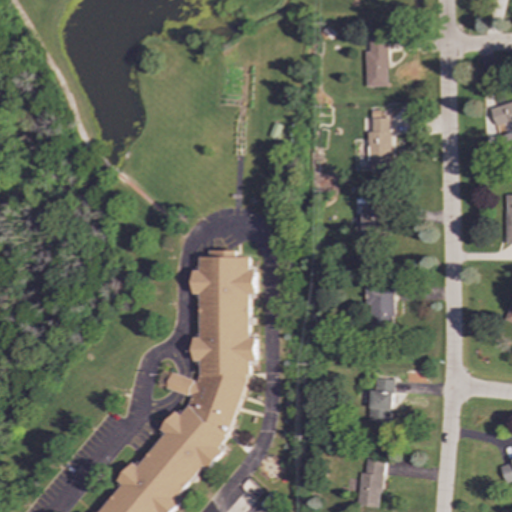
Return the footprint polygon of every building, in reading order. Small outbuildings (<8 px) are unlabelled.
[(367,87),(390,86),(388,37),(369,38),(370,52),(366,52),(367,87)] [(511,101),(491,107),(495,125),(511,122),(511,124),(511,101)] [(391,118),(381,118),(381,110),(372,110),(372,132),(369,132),(369,172),(391,172),(391,118)] [(364,248),(384,248),(383,206),(363,207),(364,248)] [(171,511),(221,448),(226,452),(256,362),(258,362),(254,295),(261,294),(260,271),(254,272),(254,260),(212,246),(213,257),(203,258),(204,270),(198,271),(204,383),(174,373),(169,389),(193,397),(189,408),(185,415),(178,412),(165,428),(166,429),(101,511),(171,511)] [(366,287),(366,306),(369,306),(370,329),(394,328),(393,287),(366,287)] [(392,423),(393,380),(376,379),(375,390),(371,390),(369,422),(392,423)] [(379,508),(384,461),(367,459),(365,474),(360,473),(357,506),(379,508)] [(511,481),(511,459),(499,464),(505,484),(511,481)]
